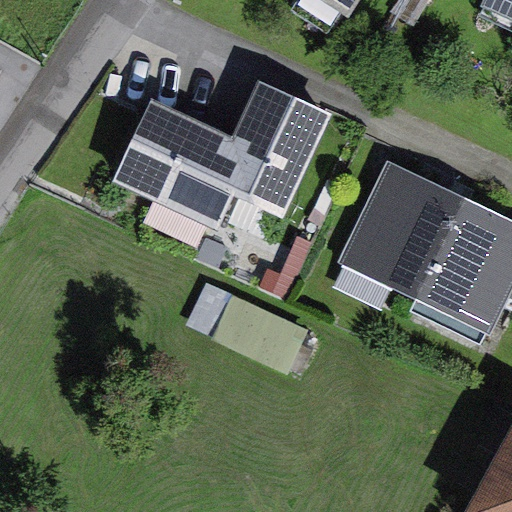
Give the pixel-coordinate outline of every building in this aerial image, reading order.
[(343,0),(387,28),(405,0),(343,0)] [(511,0),(503,0),(501,5),(511,10),(511,0)] [(0,89),(13,70),(0,62),(0,89)] [(284,84),(256,144),(169,103),(134,179),(233,225),(250,189),(304,214),(351,115),(284,84)] [(511,303),(511,215),(399,162),(349,264),(497,335),(511,303)] [(235,293),(216,337),(294,372),(314,328),(235,293)] [(511,511),(511,457),(481,511),(511,511)]
